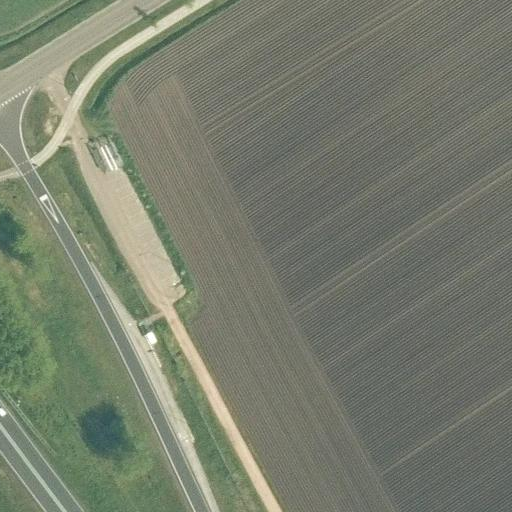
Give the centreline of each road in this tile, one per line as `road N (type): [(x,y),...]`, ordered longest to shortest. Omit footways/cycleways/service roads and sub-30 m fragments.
road 1 (trunk): [(202,511),(91,284),(0,125)]
road 2 (track): [(168,310),(273,511)]
road 3 (tertiary): [(0,88),(143,0)]
